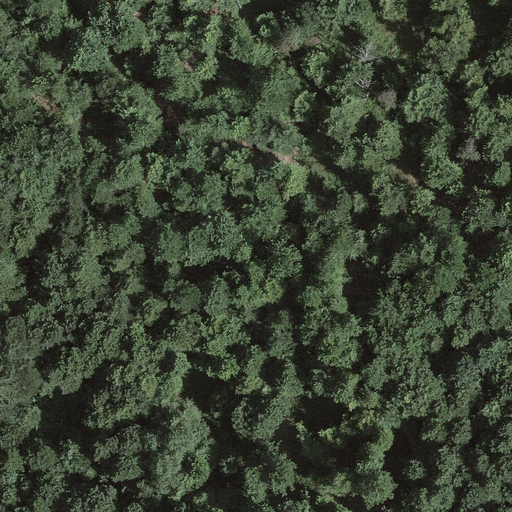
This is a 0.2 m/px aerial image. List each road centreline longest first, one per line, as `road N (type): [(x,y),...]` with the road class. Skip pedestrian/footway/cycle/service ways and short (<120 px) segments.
road 1 (track): [(511,311),(355,290),(273,302),(194,292)]
road 2 (track): [(194,292),(0,239)]
